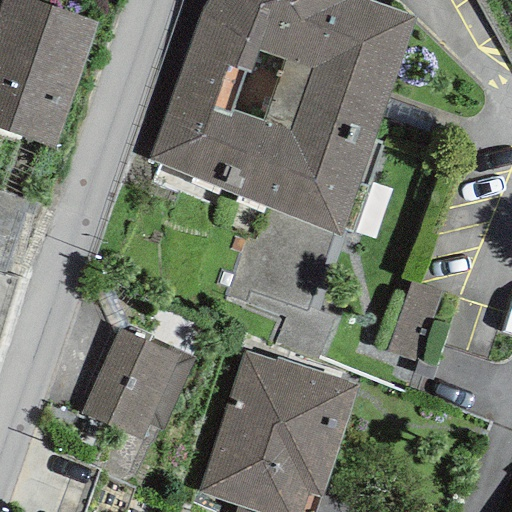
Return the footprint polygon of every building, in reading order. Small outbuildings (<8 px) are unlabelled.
[(0,0),(0,131),(53,149),(96,22),(30,0),(0,0)] [(204,0),(199,9),(146,164),(342,232),(414,22),(364,0),(204,0)] [(416,365),(443,290),(411,279),(384,353),(416,365)] [(118,328),(79,414),(139,441),(146,425),(160,431),(194,358),(151,339),(150,342),(118,328)] [(244,351),(197,492),(256,511),(297,511),(304,493),(320,498),(357,388),(321,376),(322,372),(276,357),(274,361),(244,351)]
